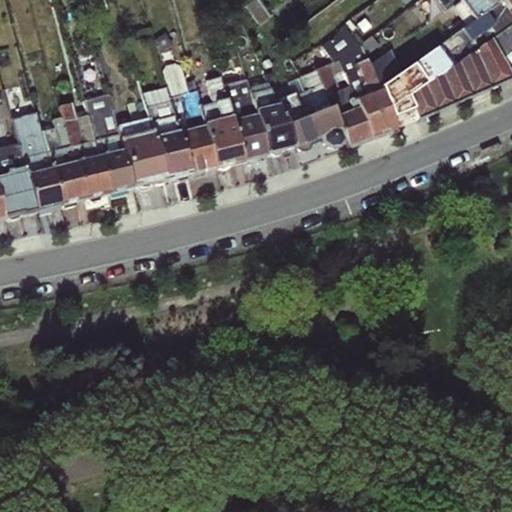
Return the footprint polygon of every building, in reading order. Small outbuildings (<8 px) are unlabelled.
[(461,0),(435,0),(437,1),(438,0),(444,0),(450,8),(461,0)] [(503,0),(461,0),(450,8),(448,10),(464,28),(500,2),(503,0)] [(511,0),(503,0),(500,2),(511,21),(511,0)] [(397,76),(405,99),(443,73),(488,43),(499,62),(511,52),(511,21),(500,2),(464,28),(397,76)] [(394,131),(385,109),(405,99),(388,52),(374,61),(366,42),(346,54),(351,66),(341,71),(369,141),(394,131)] [(462,104),(511,82),(499,62),(488,43),(443,73),(462,104)] [(511,52),(499,62),(511,82),(511,81),(511,52)] [(337,62),(314,71),(341,140),(346,150),(369,141),(341,71),(337,62)] [(188,178),(214,172),(198,109),(192,82),(185,82),(178,66),(165,65),(161,84),(188,178)] [(335,150),(341,140),(314,71),(286,83),(290,97),(275,102),(293,150),(320,139),(320,145),(326,149),(335,150)] [(416,123),(462,104),(443,73),(405,99),(416,123)] [(214,172),(241,164),(224,99),(219,81),(203,84),(209,106),(198,109),(214,172)] [(164,184),(188,178),(161,84),(137,92),(145,123),(164,184)] [(264,158),(293,150),(275,102),(265,85),(247,90),(247,94),(264,158)] [(241,164),(264,158),(247,94),(224,99),(241,164)] [(108,196),(130,190),(116,129),(110,110),(96,113),(91,99),(80,103),(85,117),(108,196)] [(82,203),(108,196),(85,117),(73,121),(68,106),(56,108),(60,120),(82,203)] [(33,215),(57,210),(39,135),(33,115),(9,121),(15,151),(33,215)] [(57,210),(82,203),(60,120),(50,122),(52,131),(39,135),(57,210)] [(130,190),(164,184),(145,123),(116,129),(130,190)] [(18,219),(33,215),(15,151),(0,154),(0,215),(2,222),(17,217),(18,219)]
